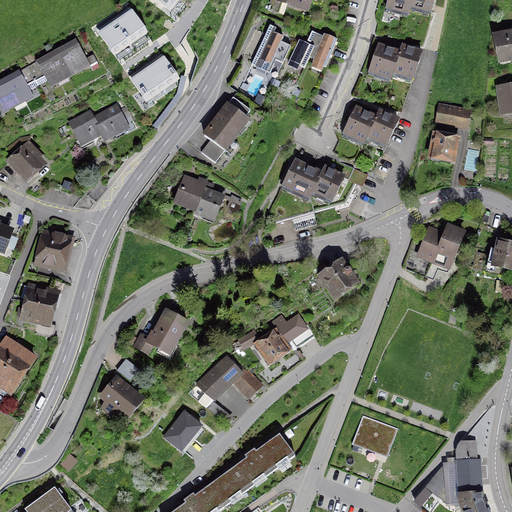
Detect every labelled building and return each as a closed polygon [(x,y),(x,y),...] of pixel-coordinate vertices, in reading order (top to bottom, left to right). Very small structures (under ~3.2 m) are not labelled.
[(156,0),(169,10),(177,0),(156,0)] [(273,0),(273,2),(283,6),(305,13),(309,0),(273,0)] [(336,0),(329,24),(341,28),(342,24),(343,18),(346,10),(348,2),(348,0),(336,0)] [(408,18),(410,12),(431,17),(435,0),(388,0),(385,12),(408,18)] [(273,2),(269,11),(280,15),(283,6),(273,2)] [(100,34),(114,54),(146,32),(132,12),(100,34)] [(270,74),(276,61),(283,64),(285,59),(291,47),(281,42),(283,38),(274,33),(276,29),(270,26),(251,65),(257,68),(256,70),(265,75),(267,72),(270,74)] [(511,60),(511,28),(492,33),(499,63),(511,60)] [(309,45),(299,41),(295,49),(291,47),(285,59),(290,61),(290,62),(305,69),(310,58),(320,36),(312,32),(308,41),(311,43),(309,45)] [(326,68),(337,40),(324,35),(323,37),(320,36),(310,58),(314,60),(313,63),(325,68),(326,68)] [(57,50),(71,77),(95,64),(91,56),(84,60),(74,41),(57,50)] [(424,53),(403,46),(400,54),(378,46),(368,76),(390,83),(392,78),(413,85),(424,53)] [(71,77),(57,50),(24,68),(34,87),(44,82),(47,89),(71,77)] [(164,59),(132,81),(146,101),(178,79),(164,59)] [(325,68),(313,63),(292,107),(304,113),(306,108),(308,104),(311,97),(314,90),(317,84),(320,77),(322,72),(325,68)] [(0,80),(0,85),(12,108),(30,98),(26,91),(34,87),(24,68),(0,80)] [(511,83),(495,86),(499,115),(511,113),(511,83)] [(0,114),(12,108),(0,85),(0,114)] [(265,98),(258,94),(254,103),(261,106),(265,98)] [(216,121),(204,136),(211,141),(201,153),(215,163),(224,151),(225,152),(238,135),(235,133),(245,119),(248,121),(249,120),(245,117),(250,111),(233,98),(232,99),(235,101),(233,104),(231,107),(228,104),(218,117),(216,120),(216,121)] [(472,109),(438,103),(435,122),(468,128),(472,109)] [(91,118),(101,136),(104,142),(127,129),(114,106),(91,118)] [(364,149),(367,141),(386,150),(400,122),(380,113),(377,119),(356,109),(342,138),(364,149)] [(101,136),(91,118),(87,111),(64,123),(77,148),(101,136)] [(455,163),(461,136),(433,130),(427,158),(455,163)] [(30,136),(20,138),(8,148),(16,157),(10,163),(18,171),(16,173),(21,179),(23,177),(26,181),(43,166),(37,159),(40,156),(29,145),(30,136)] [(332,202),(344,178),(325,168),(321,175),(317,172),(295,162),(283,186),(310,199),(314,192),(332,202)] [(193,166),(182,163),(181,169),(191,171),(193,166)] [(194,212),(204,188),(205,184),(199,182),(199,184),(184,178),(181,186),(183,187),(176,204),(187,208),(188,204),(195,207),(193,212),(194,212)] [(314,192),(310,199),(314,212),(345,203),(348,197),(355,183),(344,178),(332,202),(314,192)] [(108,188),(99,181),(88,196),(96,202),(108,188)] [(314,212),(310,199),(283,186),(270,213),(273,223),(287,219),(314,212)] [(194,212),(193,216),(194,216),(195,211),(203,214),(201,218),(212,222),(219,205),(220,206),(223,198),(209,192),(210,190),(204,188),(194,212)] [(241,200),(232,196),(227,207),(230,214),(238,211),(242,203),(241,200)] [(0,250),(2,251),(9,230),(0,227),(0,250)] [(463,233),(448,227),(445,235),(430,229),(419,257),(448,269),(463,233)] [(66,275),(75,239),(43,231),(33,266),(66,275)] [(511,237),(501,235),(494,266),(511,269),(511,245),(511,239),(511,237)] [(358,282),(340,255),(314,272),(332,300),(358,282)] [(27,301),(56,309),(60,292),(31,285),(27,301)] [(56,309),(27,301),(22,322),(51,329),(56,309)] [(151,341),(140,336),(134,347),(150,357),(156,348),(173,357),(192,324),(168,311),(151,341)] [(273,335),(258,346),(269,362),(287,349),(282,342),(289,337),(296,348),(314,336),(301,317),(289,326),(282,316),(267,326),(273,335)] [(259,340),(254,332),(239,341),(244,349),(259,340)] [(39,359),(7,339),(0,349),(0,392),(2,391),(13,398),(39,359)] [(250,367),(234,351),(189,394),(205,410),(235,381),(250,396),(261,386),(246,371),(250,367)] [(141,372),(127,360),(118,371),(131,383),(141,372)] [(147,401),(119,378),(102,399),(107,403),(101,411),(113,421),(117,417),(127,425),(147,401)] [(184,410),(163,437),(182,452),(203,425),(184,410)] [(398,429),(363,416),(354,439),(389,452),(398,429)] [(247,459),(210,486),(226,508),(296,457),(280,435),(257,452),(255,449),(245,457),(247,459)] [(458,453),(458,458),(475,457),(474,442),(462,443),(460,446),(458,453)] [(79,462),(70,455),(61,466),(70,474),(79,462)] [(482,499),(479,462),(445,465),(426,488),(415,502),(417,508),(421,511),(434,495),(436,496),(448,504),(461,503),(464,511),(488,511),(488,510),(486,510),(482,499)] [(220,511),(226,508),(210,486),(195,497),(193,495),(184,502),(185,504),(174,511),(220,511)] [(69,511),(53,489),(24,510),(25,511),(69,511)]
